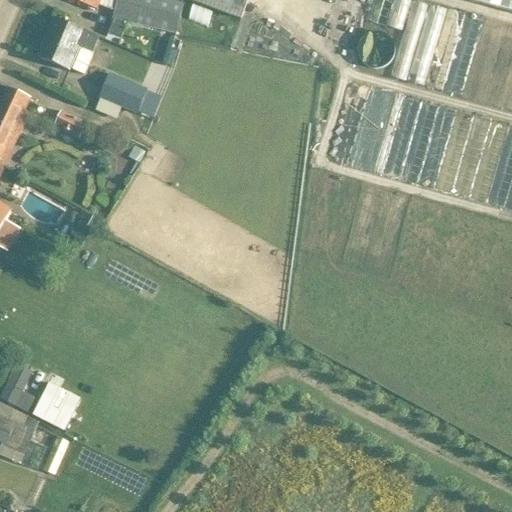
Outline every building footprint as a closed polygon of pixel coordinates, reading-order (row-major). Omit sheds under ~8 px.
[(183,6),(157,0),(110,0),(105,27),(174,43),(183,6)] [(95,54),(102,37),(55,16),(37,55),(72,71),(82,48),(95,54)] [(113,80),(97,110),(132,129),(148,99),(113,80)] [(0,100),(0,156),(7,160),(35,101),(6,87),(0,100)] [(86,120),(90,100),(61,94),(56,114),(86,120)] [(155,134),(131,169),(144,178),(168,142),(155,134)] [(0,421),(6,424),(2,437),(25,445),(39,407),(24,402),(28,392),(35,395),(41,378),(31,374),(38,353),(17,346),(0,392),(0,421)] [(66,511),(43,500),(36,511),(66,511)]
